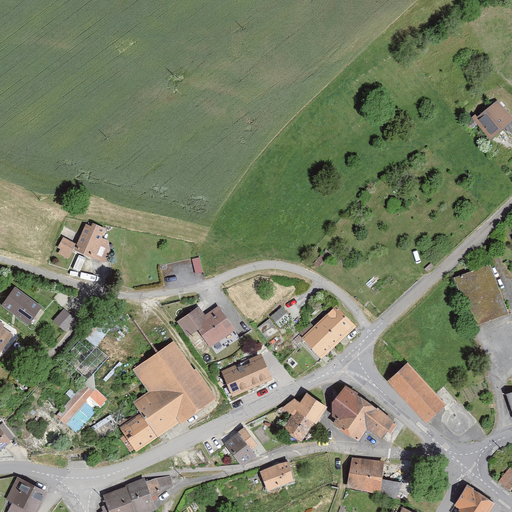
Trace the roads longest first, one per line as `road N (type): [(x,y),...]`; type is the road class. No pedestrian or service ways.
road 1 (residential): [(0,260),(136,296),(207,286),(246,270),(297,270),(355,309),(372,337)]
road 2 (residential): [(351,364),(153,457),(76,479)]
road 3 (residential): [(457,458),(332,449),(244,467)]
road 4 (residential): [(511,205),(372,337)]
road 5 (residential): [(457,458),(351,364)]
